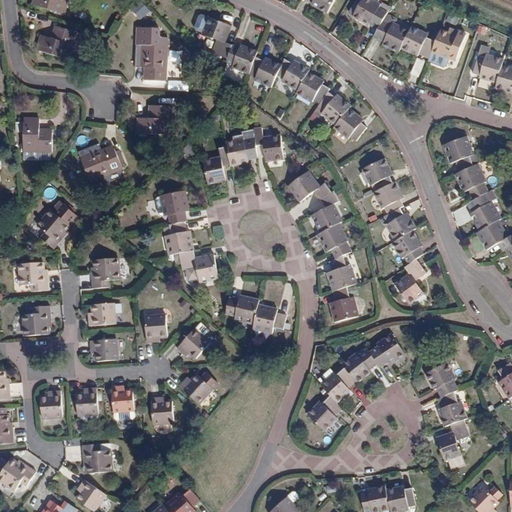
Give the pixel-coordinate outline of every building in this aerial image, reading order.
[(64,14),(68,0),(33,0),(32,5),(64,14)] [(140,20),(150,11),(140,0),(139,0),(130,8),(140,20)] [(311,0),(313,1),(312,5),(327,13),(334,0),(311,0)] [(369,26),(371,23),(380,27),(383,23),(388,13),(380,8),(371,4),(373,0),(372,0),(362,0),(353,17),(369,26)] [(380,8),(381,5),(373,0),(371,4),(380,8)] [(217,41),(213,53),(228,60),(233,46),(226,43),(222,42),(225,34),(229,35),(232,27),(209,17),(209,18),(202,15),(199,16),(194,28),(195,31),(202,34),(202,35),(217,41)] [(383,45),(399,53),(402,49),(410,33),(401,28),(399,31),(392,27),(383,23),(380,27),(374,38),(384,42),(383,45)] [(451,28),(452,26),(444,23),(437,43),(431,60),(429,65),(445,70),(448,68),(451,59),(458,62),(463,48),(461,47),(462,44),(464,45),(467,36),(459,34),(460,31),(451,28)] [(37,50),(69,60),(78,33),(55,26),(52,38),(42,35),(37,50)] [(137,27),(137,45),(169,47),(168,37),(160,37),(161,28),(137,27)] [(402,49),(418,57),(419,54),(431,60),(437,43),(427,39),(418,34),(419,31),(413,28),(410,33),(402,49)] [(145,80),(167,81),(169,47),(137,45),(135,67),(146,68),(145,80)] [(239,48),(233,46),(228,60),(227,63),(233,65),(233,68),(250,75),(256,58),(259,51),(249,47),(248,51),(240,48),(239,48)] [(481,75),(480,78),(497,83),(503,66),(504,60),(495,58),(494,61),(485,59),(486,55),(487,51),(480,49),(478,57),(473,73),(481,75)] [(264,61),(264,62),(256,58),(250,75),(256,78),(255,81),(271,88),(277,77),(282,66),(274,62),(273,65),(264,61)] [(418,78),(425,61),(417,58),(410,74),(418,78)] [(292,64),(285,60),(282,66),(277,77),(283,80),(282,82),(297,91),(309,72),(310,70),(302,65),(301,68),(293,64),(292,64)] [(511,93),(511,71),(510,71),(511,68),(503,66),(497,83),(496,89),(511,93)] [(315,81),(318,77),(309,72),(297,91),(296,94),(312,103),(314,100),(321,104),(328,92),(330,89),(323,85),(315,81)] [(336,97),(335,98),(328,92),(321,104),(318,107),(324,112),(322,114),(336,126),(350,109),(352,106),(346,100),(343,103),(336,97)] [(346,100),(338,94),(336,97),(343,103),(346,100)] [(139,119),(139,133),(171,135),(173,107),(151,106),(150,119),(139,119)] [(355,118),(357,115),(350,109),(336,126),(334,128),(348,140),(351,136),(356,141),(367,129),(361,123),(355,118)] [(361,123),(364,120),(357,115),(355,118),(361,123)] [(24,119),(24,152),(52,152),(53,131),(39,131),(39,119),(24,119)] [(262,127),(255,129),(256,140),(257,146),(264,146),(266,163),(284,160),(281,135),(272,136),(273,140),(263,141),(263,137),(262,127)] [(474,155),(467,137),(448,144),(455,162),(456,162),(460,173),(459,173),(467,191),(469,190),(474,200),(483,195),(488,193),(484,183),(486,182),(477,165),(474,166),(470,156),(474,155)] [(235,141),(226,143),(227,147),(231,165),(231,167),(249,164),(249,160),(258,158),(257,146),(256,140),(245,143),(236,144),(235,141)] [(78,152),(91,182),(123,168),(115,149),(104,154),(99,144),(78,152)] [(451,164),(455,162),(448,144),(443,145),(451,164)] [(226,182),(223,166),(231,165),(227,147),(219,148),(221,156),(221,160),(213,162),(212,158),(203,160),(209,186),(226,182)] [(371,186),(374,185),(377,191),(394,183),(390,177),(387,169),(390,167),(386,159),(363,170),(371,186)] [(321,187),(309,171),(292,184),(304,200),(314,193),(320,202),(322,201),(332,193),(326,184),(321,187)] [(455,175),(463,192),(467,191),(459,173),(455,175)] [(401,190),(396,182),(394,183),(377,191),(374,193),(382,209),(385,208),(388,215),(401,208),(405,206),(401,199),(397,192),(401,190)] [(300,203),(304,200),(292,184),(288,187),(300,203)] [(340,201),(335,191),(332,193),(322,201),(326,208),(315,214),(324,232),(341,223),(343,222),(334,204),(340,201)] [(165,217),(169,216),(171,225),(185,222),(188,222),(187,212),(190,212),(186,192),(159,198),(158,199),(161,216),(163,217),(165,217)] [(492,202),(488,204),(483,195),(474,200),(470,202),(475,211),(474,211),(483,229),(499,221),(501,219),(492,202)] [(42,233),(38,238),(50,250),(61,239),(58,236),(62,232),(75,218),(59,204),(51,213),(49,211),(35,227),(42,233)] [(409,223),(405,215),(401,208),(388,215),(384,217),(388,224),(386,226),(395,241),(414,231),(417,229),(412,221),(409,223)] [(481,230),(483,229),(474,211),(470,213),(479,231),(481,230)] [(321,233),(324,232),(315,214),(311,216),(320,234),(321,233)] [(511,236),(508,238),(499,221),(483,229),(481,230),(491,248),(503,241),(507,249),(510,247),(511,246),(511,236)] [(191,231),(187,232),(185,222),(171,225),(172,235),(171,235),(173,255),(180,253),(194,251),(195,250),(191,231)] [(348,243),(350,242),(341,223),(324,232),(321,233),(331,252),(332,251),(336,259),(343,256),(352,252),(348,243)] [(487,250),(491,248),(481,230),(479,231),(477,232),(487,250)] [(416,241),(419,239),(414,231),(395,241),(392,243),(402,259),(404,257),(408,265),(417,260),(424,254),(421,248),(416,241)] [(326,254),(331,252),(321,233),(320,234),(317,236),(326,254)] [(214,255),(196,258),(194,251),(180,253),(184,271),(197,268),(199,279),(219,275),(214,255)] [(352,265),(347,266),(343,256),(336,259),(329,262),(332,271),(331,271),(338,291),(347,287),(358,283),(352,265)] [(95,269),(96,274),(92,274),(94,290),(109,288),(109,281),(119,280),(117,260),(94,262),(95,269)] [(415,280),(426,272),(417,260),(408,265),(406,267),(409,273),(412,276),(404,282),(402,278),(394,284),(409,305),(424,294),(415,280)] [(31,292),(49,291),(47,276),(44,276),(43,270),(42,264),(19,265),(21,286),(31,286),(31,292)] [(331,271),(327,273),(333,292),(338,291),(331,271)] [(409,273),(402,278),(404,282),(412,276),(409,273)] [(200,284),(220,280),(219,275),(199,279),(200,284)] [(355,297),(350,298),(347,287),(338,291),(333,292),(335,301),(334,302),(339,322),(360,317),(355,297)] [(228,296),(226,314),(234,316),(251,323),(274,332),(277,307),(257,299),(236,299),(228,296)] [(330,303),(334,323),(339,322),(334,302),(330,303)] [(113,304),(91,305),(92,314),(93,318),(89,318),(90,325),(115,324),(113,304)] [(48,328),(47,323),(51,323),(49,307),(33,308),(33,315),(23,316),(24,337),(48,335),(48,328)] [(145,317),(146,343),(154,343),(154,339),(158,339),(167,339),(167,317),(145,317)] [(194,329),(177,348),(184,354),(187,351),(190,354),(196,360),(211,343),(194,329)] [(406,354),(392,334),(384,339),(386,342),(379,347),(379,348),(371,353),(378,364),(381,368),(389,362),(391,365),(406,354)] [(384,339),(376,344),(379,347),(386,342),(384,339)] [(117,340),(91,342),(92,350),(96,349),(96,355),(96,363),(118,361),(117,340)] [(372,372),(370,370),(378,364),(371,353),(367,348),(359,355),(352,361),(349,358),(342,364),(346,368),(356,382),(358,383),(372,372)] [(359,355),(357,352),(349,358),(352,361),(359,355)] [(454,380),(449,372),(453,370),(449,362),(426,374),(434,390),(437,389),(441,398),(455,392),(459,390),(454,380)] [(498,372),(504,380),(503,380),(511,393),(511,364),(498,372)] [(351,391),(349,389),(356,382),(346,368),(337,375),(331,382),(328,378),(321,384),(331,396),(338,404),(351,391)] [(0,400),(9,400),(7,383),(5,384),(4,379),(4,372),(0,372),(0,400)] [(337,375),(334,372),(328,378),(331,382),(337,375)] [(203,378),(198,374),(192,381),(189,385),(186,383),(181,388),(200,405),(220,383),(208,373),(203,378)] [(511,399),(511,397),(511,393),(503,380),(500,382),(511,399)] [(126,391),(121,392),(121,388),(114,389),(115,413),(137,411),(135,391),(126,391)] [(100,414),(98,390),(90,391),(90,394),(85,394),(77,395),(79,416),(100,414)] [(459,402),(455,392),(441,398),(438,400),(441,409),(438,410),(445,427),(451,425),(465,420),(468,419),(466,410),(462,411),(459,402)] [(63,417),(61,393),(53,393),(54,397),(49,397),(41,398),(43,419),(63,417)] [(336,417),(343,409),(338,404),(331,396),(323,404),(317,411),(314,408),(308,414),(326,432),(338,419),(336,417)] [(165,400),(160,401),(160,397),(152,398),(154,423),(175,421),(173,400),(165,400)] [(323,404),(320,401),(314,408),(317,411),(323,404)] [(8,427),(8,422),(7,415),(6,415),(5,407),(0,407),(0,443),(13,442),(12,427),(8,427)] [(456,440),(470,435),(465,420),(451,425),(454,431),(455,435),(446,438),(445,434),(437,438),(445,461),(462,455),(456,440)] [(98,446),(81,447),(82,463),(86,462),(86,468),(87,474),(110,472),(109,452),(98,452),(98,446)] [(27,486),(36,472),(23,464),(21,467),(17,464),(12,460),(0,476),(0,480),(16,491),(22,482),(27,486)] [(76,499),(94,511),(106,493),(85,479),(80,486),(83,489),(81,492),(76,499)] [(335,485),(325,487),(327,494),(336,491),(335,485)] [(365,511),(372,511),(386,511),(391,511),(386,489),(385,485),(377,487),(378,491),(369,492),(361,494),(364,511),(365,511)] [(500,501),(485,485),(470,500),(481,511),(491,511),(490,510),(495,506),(500,501)] [(416,506),(412,488),(405,490),(395,492),(394,488),(386,489),(391,511),(390,511),(403,511),(409,511),(409,507),(416,506)] [(190,511),(195,509),(193,507),(200,501),(191,490),(184,496),(181,494),(166,506),(171,511),(190,511)] [(294,491),(288,496),(271,511),(272,511),(301,511),(302,511),(294,502),(300,497),(299,495),(296,491),(294,491)] [(64,511),(66,509),(51,499),(43,511),(44,511),(64,511)]
